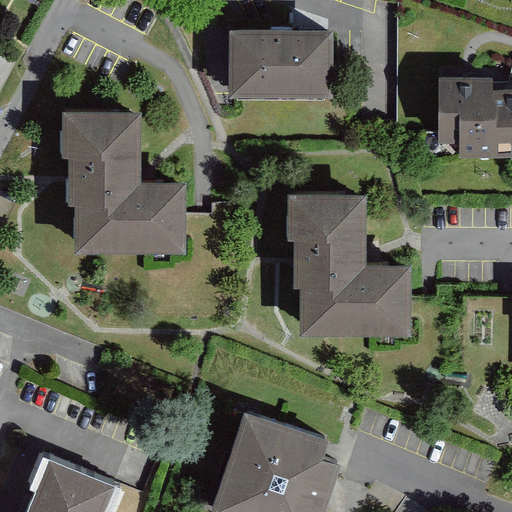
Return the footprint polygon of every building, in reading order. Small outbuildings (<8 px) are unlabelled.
[(231,99),(332,99),(333,33),(231,32),(231,99)] [(494,79),(441,79),(441,142),(462,142),(462,154),(511,153),(511,93),(494,93),(494,79)] [(79,117),(79,248),(180,248),(180,187),(142,187),(142,117),(79,117)] [(302,199),(306,335),(411,333),(409,270),(367,271),(365,198),(302,199)] [(214,511),(323,511),(338,467),(324,462),(331,442),(244,416),(214,511)] [(53,465),(33,511),(103,511),(113,491),(53,465)]
